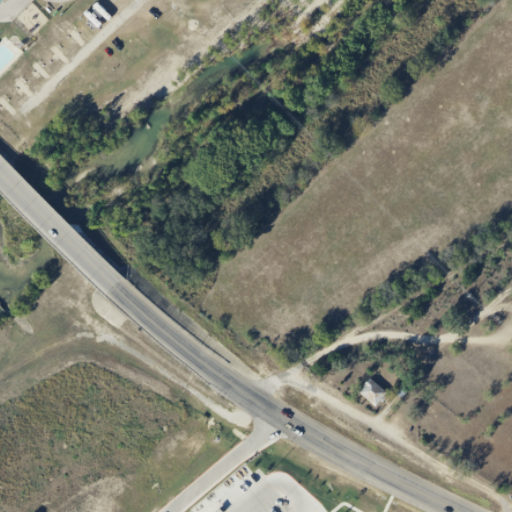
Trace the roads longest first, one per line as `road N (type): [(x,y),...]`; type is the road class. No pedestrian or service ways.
road 1 (primary): [(465,511),(253,400),(141,313)]
road 2 (primary): [(141,313),(0,168)]
